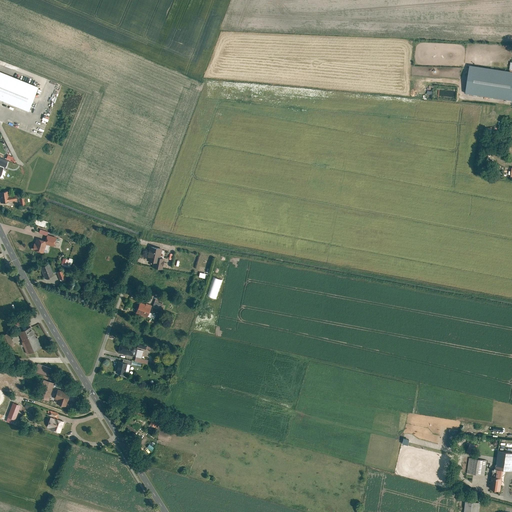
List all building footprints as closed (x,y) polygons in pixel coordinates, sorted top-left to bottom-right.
[(511,71),(468,64),(463,92),(511,99),(511,71)] [(0,71),(0,99),(29,112),(38,87),(0,71)] [(8,190),(0,191),(0,198),(1,203),(9,202),(8,190)] [(32,222),(45,227),(45,224),(47,225),(49,222),(35,216),(32,222)] [(56,238),(47,235),(45,241),(38,238),(36,243),(34,242),(32,249),(43,252),(45,243),(54,245),(56,238)] [(158,246),(146,244),(143,256),(150,258),(148,264),(158,267),(160,256),(156,255),(158,246)] [(70,259),(63,258),(61,265),(68,267),(70,259)] [(49,264),(41,267),(44,278),(53,275),(49,264)] [(217,298),(222,279),(215,277),(209,296),(217,298)] [(153,307),(161,310),(165,300),(157,296),(153,307)] [(152,307),(141,302),(138,312),(148,316),(152,307)] [(34,326),(20,332),(28,353),(42,347),(34,326)] [(121,341),(118,352),(134,355),(136,347),(128,345),(128,343),(121,341)] [(117,372),(126,374),(128,363),(123,362),(119,362),(117,372)] [(39,363),(36,372),(54,378),(57,369),(39,363)] [(39,397),(49,400),(55,383),(44,379),(39,397)] [(72,393),(59,388),(55,398),(58,399),(57,403),(68,407),(72,393)] [(13,403),(8,417),(16,419),(21,406),(13,403)] [(135,408),(132,414),(141,419),(145,414),(135,408)] [(51,417),(57,419),(59,413),(50,410),(48,416),(51,417)] [(130,415),(124,421),(134,430),(140,424),(130,415)] [(47,427),(60,432),(64,422),(57,419),(51,417),(47,427)] [(450,429),(448,446),(457,447),(459,429),(450,429)] [(467,451),(476,454),(480,445),(471,442),(467,451)] [(511,456),(511,451),(496,450),(493,469),(501,469),(511,470),(511,462),(511,463),(511,456)] [(486,460),(468,457),(466,472),(484,475),(486,460)] [(501,469),(493,469),(490,468),(487,489),(499,490),(501,469)] [(476,511),(477,502),(463,500),(462,511),(476,511)]
